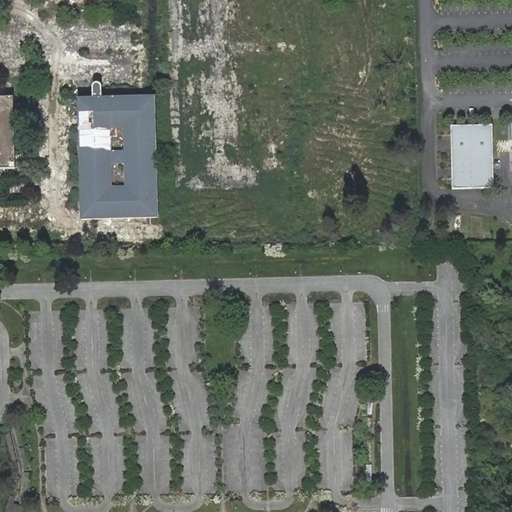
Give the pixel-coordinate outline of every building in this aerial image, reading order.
[(155,96),(79,98),(82,220),(158,218),(155,96)] [(0,169),(16,169),(15,128),(14,97),(0,97),(0,169)] [(492,125),(451,126),(452,189),(494,188),(492,125)] [(18,421),(13,422),(19,447),(25,445),(18,421)] [(9,433),(4,434),(10,463),(16,462),(9,433)] [(25,447),(19,449),(24,467),(29,466),(25,447)] [(11,511),(16,497),(10,495),(4,511),(11,511)] [(23,511),(26,503),(20,501),(16,511),(23,511)]
